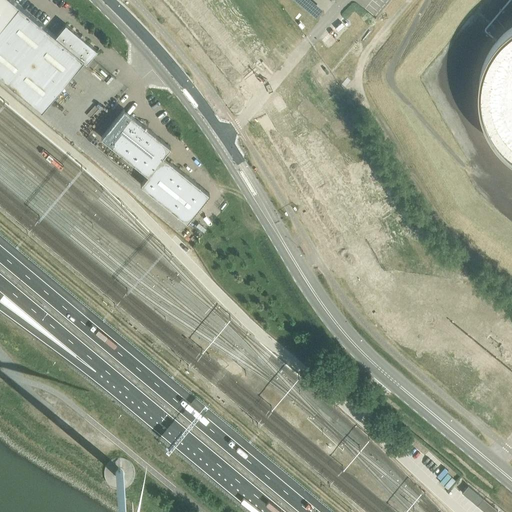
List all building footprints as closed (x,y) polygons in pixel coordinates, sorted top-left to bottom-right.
[(97,50),(66,24),(55,36),(12,0),(0,0),(0,75),(41,110),(83,60),(86,62),(91,57),(97,50)] [(373,0),(357,0),(356,1),(375,17),(382,7),(373,0)] [(477,105),(482,122),(491,138),(503,151),(511,157),(511,23),(508,26),(495,38),(485,53),(478,70),(475,87),(477,105)] [(163,156),(170,146),(123,109),(101,137),(148,174),(163,156)] [(209,193),(163,156),(148,174),(140,184),(187,221),(209,193)] [(337,390),(352,404),(360,396),(356,391),(355,393),(352,390),(353,389),(346,382),(337,390)] [(462,492),(478,506),(485,511),(495,511),(498,510),(468,485),(462,492)]
